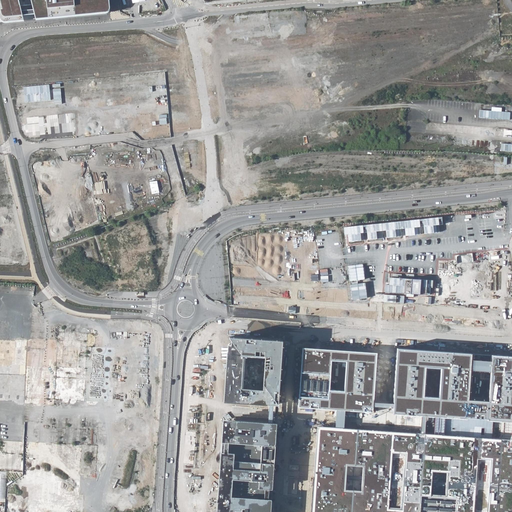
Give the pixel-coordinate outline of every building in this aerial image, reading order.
[(0,0),(0,15),(1,20),(3,22),(5,22),(24,20),(23,15),(29,15),(35,14),(36,19),(39,19),(77,15),(107,12),(109,11),(109,9),(108,0),(0,0)] [(269,405),(273,405),(278,405),(282,341),(228,337),(223,402),(269,405)] [(373,412),(373,406),(373,402),(377,352),(303,348),(298,407),(336,409),(345,410),(373,412)] [(469,400),(470,370),(470,360),(471,354),(397,348),(393,403),(393,407),(393,413),(422,416),(426,416),(435,416),(439,417),(467,419),(468,417),(469,400)] [(491,361),(470,360),(470,370),(491,372),(489,401),(469,400),(468,417),(488,418),(488,420),(495,420),(504,421),(511,421),(511,356),(491,355),(491,361)] [(344,428),(345,410),(336,409),(335,427),(344,428)] [(275,446),(276,439),(276,423),(272,423),(268,422),(223,419),(222,442),(225,442),(224,453),(221,453),(216,511),(270,511),(271,499),(231,496),(232,479),(259,481),(258,488),(272,489),(275,446)] [(504,421),(495,420),(493,438),(503,438),(504,421)] [(511,511),(511,438),(503,438),(493,438),(438,434),(434,434),(425,433),(421,433),(344,428),(335,427),(317,426),(317,441),(316,448),(311,511),(511,511)] [(317,441),(276,439),(275,446),(316,448),(317,441)]
